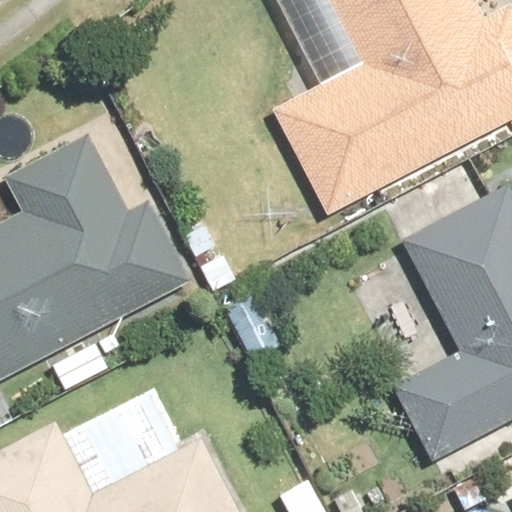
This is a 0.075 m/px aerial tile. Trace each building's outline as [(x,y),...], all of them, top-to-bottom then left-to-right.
[(269,109),(326,219),(511,123),(511,0),(284,0),(326,80),(269,109)] [(0,391),(209,285),(161,192),(141,202),(102,127),(4,177),(22,212),(0,223),(0,391)] [(393,386),(437,470),(511,431),(511,187),(410,239),(466,348),(393,386)] [(281,350),(256,288),(218,304),(244,365),(281,350)] [(0,511),(257,511),(218,436),(110,491),(71,414),(0,449),(0,511)]
